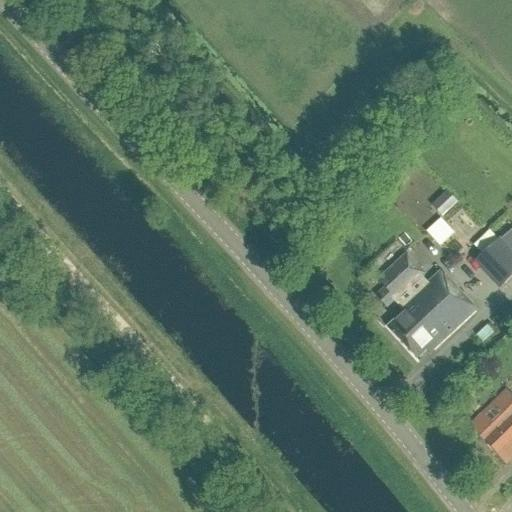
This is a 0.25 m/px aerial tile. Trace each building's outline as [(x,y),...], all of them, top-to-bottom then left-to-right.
[(67,62),(53,72),(68,93),(82,83),(67,62)] [(432,208),(442,218),(457,203),(448,193),(432,208)] [(424,238),(410,253),(426,268),(440,252),(424,238)] [(511,261),(499,248),(476,271),(511,306),(511,305),(511,261)] [(384,309),(421,274),(404,256),(376,283),(383,291),(374,299),(384,309)] [(395,314),(398,317),(385,329),(414,360),(423,352),(425,355),(427,353),(428,355),(477,313),(443,273),(395,314)] [(511,394),(507,390),(469,428),(505,464),(511,457),(511,394)]
